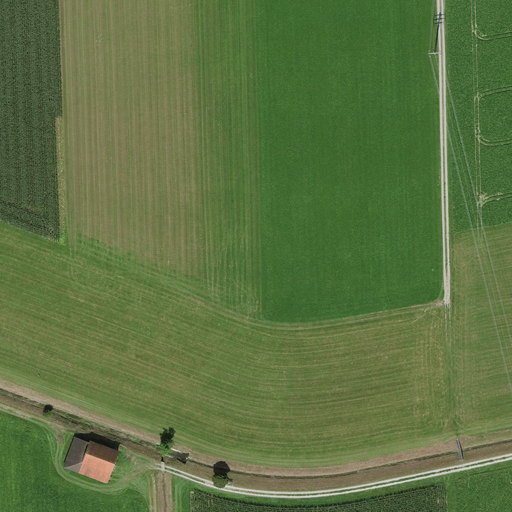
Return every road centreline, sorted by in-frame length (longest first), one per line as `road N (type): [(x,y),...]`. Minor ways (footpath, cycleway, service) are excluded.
road 1 (track): [(441,0),(452,419)]
road 2 (track): [(511,458),(313,494),(214,486),(152,464)]
road 3 (track): [(152,464),(108,491),(58,472),(57,428)]
